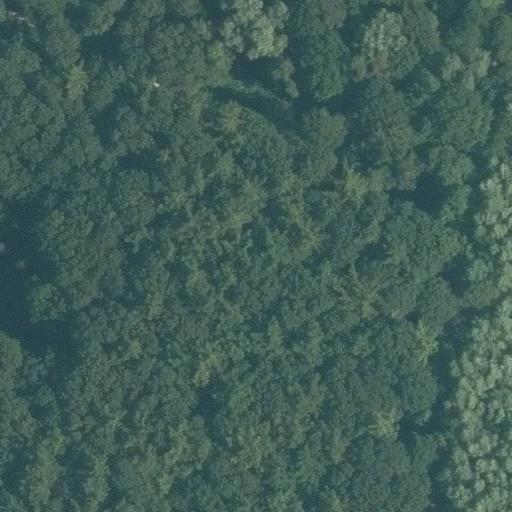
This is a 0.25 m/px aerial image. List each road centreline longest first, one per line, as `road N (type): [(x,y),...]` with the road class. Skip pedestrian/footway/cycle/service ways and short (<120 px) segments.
road 1 (unknown): [(463,235),(422,511)]
road 2 (unknown): [(500,0),(463,235)]
